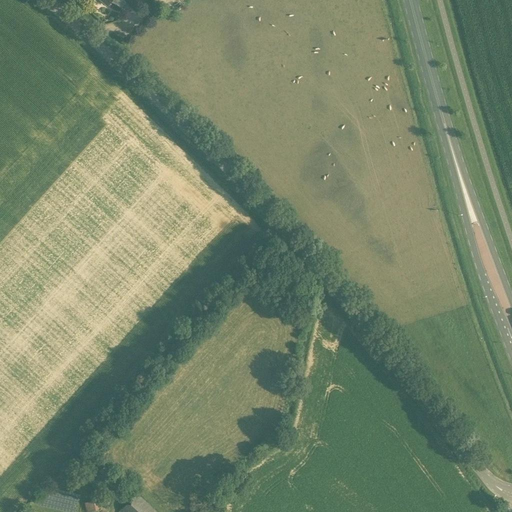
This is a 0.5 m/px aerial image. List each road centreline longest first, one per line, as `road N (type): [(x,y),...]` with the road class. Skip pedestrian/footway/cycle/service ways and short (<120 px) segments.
road 1 (unclassified): [(511,495),(484,478),(245,190),(44,0)]
road 2 (primary): [(511,329),(410,0)]
